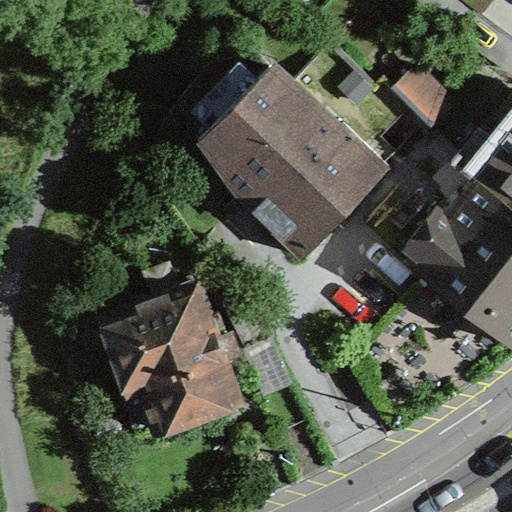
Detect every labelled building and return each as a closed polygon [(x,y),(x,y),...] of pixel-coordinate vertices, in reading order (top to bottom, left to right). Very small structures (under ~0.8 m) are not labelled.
[(393,169),(275,62),(196,144),(239,202),(301,259),(393,169)] [(452,98),(416,62),(394,85),(430,121),(452,98)] [(511,131),(502,143),(479,125),(453,157),(476,175),(511,203),(511,131)] [(511,203),(476,175),(411,259),(511,338),(511,203)] [(143,385),(157,427),(237,398),(219,347),(196,281),(103,315),(127,380),(129,383),(131,385),(135,386),(138,386),(143,385)] [(273,335),(248,286),(222,299),(247,348),(273,335)]
